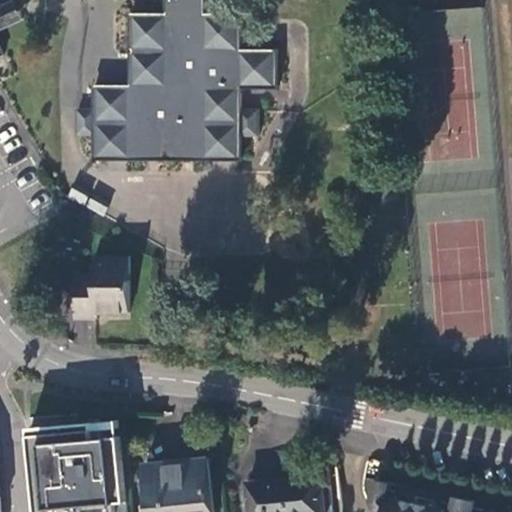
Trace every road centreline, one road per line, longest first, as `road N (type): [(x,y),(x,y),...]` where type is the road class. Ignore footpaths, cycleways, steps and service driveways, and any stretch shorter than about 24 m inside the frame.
road 1 (tertiary): [(511,448),(235,389),(94,375),(40,356),(17,338)]
road 2 (residential): [(21,511),(15,433),(0,395)]
